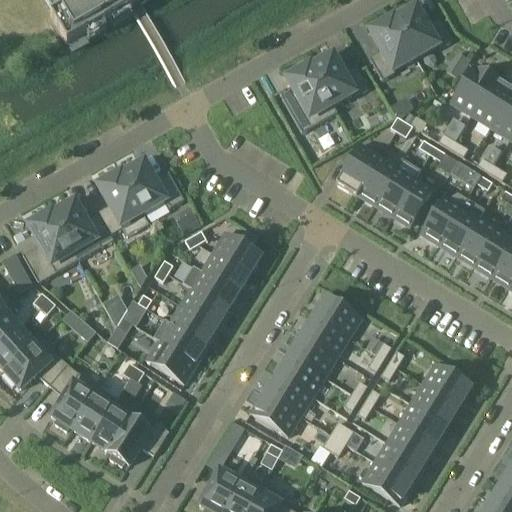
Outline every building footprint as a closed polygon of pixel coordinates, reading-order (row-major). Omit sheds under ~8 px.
[(130,13),(122,0),(45,0),(56,17),(50,21),(62,41),(66,49),(130,13)] [(416,9),(394,21),(417,60),(438,48),(439,52),(452,45),(439,22),(427,28),(416,9)] [(417,60),(394,21),(393,19),(369,33),(381,54),(369,61),(382,84),(395,77),(393,74),(417,60)] [(506,69),(511,72),(511,51),(481,33),(478,38),(492,46),(487,54),(508,66),(506,69)] [(332,57),(311,69),(333,108),(354,96),(356,99),(368,92),(355,69),(343,76),(332,57)] [(333,108),(311,69),(310,67),(286,81),(298,102),(286,109),(299,132),(311,125),(309,122),(333,108)] [(493,83),(473,71),(451,107),(471,119),(493,83)] [(511,96),(511,94),(493,83),(471,119),(491,131),(511,96)] [(511,96),(491,131),(510,143),(511,140),(511,96)] [(404,125),(397,121),(391,131),(398,135),(404,125)] [(412,130),(404,125),(398,135),(406,141),(412,130)] [(454,147),(442,139),(438,146),(450,154),(454,147)] [(434,151),(424,144),(419,152),(429,159),(434,151)] [(380,160),(360,147),(336,187),(357,199),(359,196),(380,160)] [(467,155),(454,147),(450,154),(463,161),(467,155)] [(444,157),(434,151),(429,159),(439,165),(444,157)] [(398,171),(380,160),(359,196),(375,206),(398,171)] [(493,171),(481,163),(477,170),(489,178),(493,171)] [(144,164),(122,176),(145,215),(165,203),(167,207),(180,200),(167,177),(155,183),(144,164)] [(415,182),(398,171),(375,206),(393,217),(415,182)] [(506,178),(493,171),(489,178),(501,185),(506,178)] [(481,180),(471,173),(466,181),(476,188),(481,180)] [(145,215),(122,176),(121,174),(97,188),(109,209),(97,216),(110,239),(122,232),(120,229),(145,215)] [(491,186),(481,180),(476,188),(486,194),(491,186)] [(433,193),(415,182),(393,217),(411,228),(433,193)] [(511,207),(511,198),(506,195),(501,203),(511,209),(511,207)] [(462,211),(444,200),(422,235),(440,246),(462,211)] [(74,204),(53,216),(75,255),(96,243),(98,246),(110,239),(97,216),(85,223),(74,204)] [(479,221),(462,211),(440,246),(457,257),(479,221)] [(75,255),(53,216),(52,214),(27,228),(40,249),(28,256),(41,279),(53,272),(51,269),(75,255)] [(191,216),(186,219),(193,232),(199,229),(191,216)] [(497,232),(479,221),(457,257),(474,268),(497,232)] [(511,245),(511,241),(497,232),(474,268),(492,279),(511,245)] [(201,235),(193,240),(198,248),(206,243),(201,235)] [(225,237),(212,257),(248,279),(261,259),(225,237)] [(193,240),(184,244),(189,253),(198,248),(193,240)] [(511,284),(511,245),(492,279),(509,289),(511,284)] [(212,257),(202,275),(237,297),(248,279),(212,257)] [(324,265),(315,260),(301,285),(479,387),(496,357),(326,261),(324,265)] [(173,269),(164,264),(159,272),(167,278),(173,269)] [(139,270),(130,275),(139,292),(140,293),(146,282),(139,270)] [(167,278),(159,272),(154,281),(162,286),(167,278)] [(202,275),(191,292),(227,314),(237,297),(202,275)] [(26,277),(13,284),(20,297),(33,290),(26,277)] [(191,292),(181,308),(216,331),(227,314),(191,292)] [(49,304),(40,296),(34,303),(43,310),(49,304)] [(151,304),(143,299),(138,307),(146,312),(151,304)] [(325,300),(313,320),(348,343),(361,322),(325,300)] [(58,311),(49,304),(43,310),(52,318),(58,311)] [(181,308),(169,327),(207,350),(218,332),(216,331),(181,308)] [(135,318),(127,313),(122,321),(130,327),(135,318)] [(0,348),(19,332),(4,316),(0,319),(0,348)] [(313,320),(301,340),(336,362),(348,343),(313,320)] [(130,327),(122,321),(117,330),(125,335),(130,327)] [(83,325),(75,335),(88,346),(96,336),(83,325)] [(169,327),(159,344),(196,367),(207,350),(169,327)] [(33,348),(19,332),(0,348),(0,370),(4,374),(33,348)] [(289,358),(325,381),(336,362),(301,340),(289,358)] [(159,344),(146,364),(184,388),(196,367),(159,344)] [(391,352),(383,347),(375,359),(383,364),(391,352)] [(49,366),(33,348),(4,374),(20,393),(37,378),(48,391),(66,370),(57,360),(49,366)] [(404,360),(396,355),(388,367),(396,372),(404,360)] [(287,357),(275,377),(313,401),(325,381),(289,358),(287,357)] [(375,359),(368,372),(376,376),(383,364),(375,359)] [(136,371),(126,365),(121,373),(132,379),(136,371)] [(396,372),(388,367),(381,380),(388,384),(396,372)] [(435,368),(423,388),(458,410),(471,390),(435,368)] [(78,378),(66,370),(48,391),(63,400),(51,419),(72,432),(93,399),(72,386),(78,378)] [(147,378),(136,371),(132,379),(131,379),(142,386),(147,378)] [(275,377),(263,397),(301,420),(313,401),(275,377)] [(367,390),(359,385),(351,398),(359,403),(367,390)] [(423,388),(411,408),(446,430),(458,410),(423,388)] [(380,398),(372,393),(364,406),(372,411),(380,398)] [(263,397),(250,417),(288,440),(301,420),(263,397)] [(351,398),(344,410),(352,415),(359,403),(351,398)] [(111,411),(93,399),(72,432),(90,444),(111,411)] [(372,411),(364,406),(357,418),(364,423),(372,411)] [(411,408),(399,427),(435,448),(446,430),(411,408)] [(129,423),(111,411),(90,444),(108,456),(129,423)] [(150,436),(129,423),(108,456),(129,469),(141,451),(153,459),(168,436),(155,428),(150,436)] [(345,431),(338,426),(330,438),(338,443),(345,431)] [(399,427),(387,446),(424,470),(437,450),(435,448),(399,427)] [(353,435),(345,431),(338,443),(346,448),(353,435)] [(330,438),(322,451),(330,455),(338,443),(330,438)] [(346,448),(338,443),(330,455),(338,460),(346,448)] [(387,446),(375,466),(412,489),(424,470),(387,446)] [(282,454),(271,448),(266,456),(278,462),(282,454)] [(375,466),(362,486),(400,509),(412,489),(375,466)] [(224,511),(241,481),(220,469),(199,508),(206,511),(205,511),(224,511)] [(500,488),(511,495),(511,472),(500,488)] [(244,477),(241,481),(224,511),(251,511),(264,488),(244,477)] [(511,511),(511,495),(500,488),(499,487),(487,505),(498,511),(511,511)] [(285,500),(264,488),(251,511),(286,511),(280,508),(285,500)] [(344,502),(355,509),(360,501),(349,494),(344,502)]
